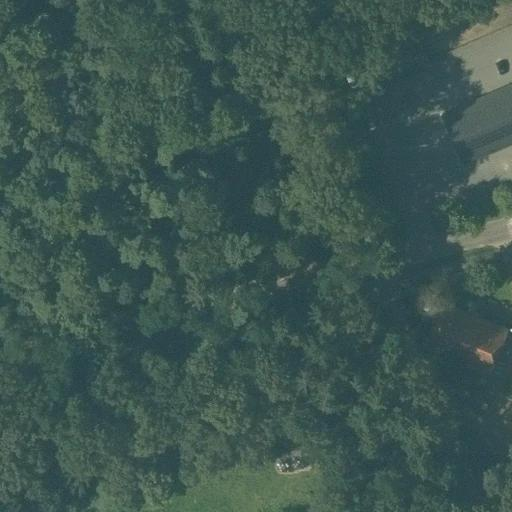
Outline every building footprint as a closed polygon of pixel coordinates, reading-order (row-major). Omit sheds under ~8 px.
[(511,0),(462,0),(413,21),(408,8),(345,34),(371,94),(431,67),(422,45),(511,8),(511,0)] [(511,144),(511,83),(442,114),(463,165),(511,144)] [(425,349),(489,376),(508,330),(444,304),(425,349)] [(475,424),(508,482),(511,476),(511,379),(506,388),(502,386),(475,424)] [(138,469),(101,480),(107,499),(144,488),(138,469)]
